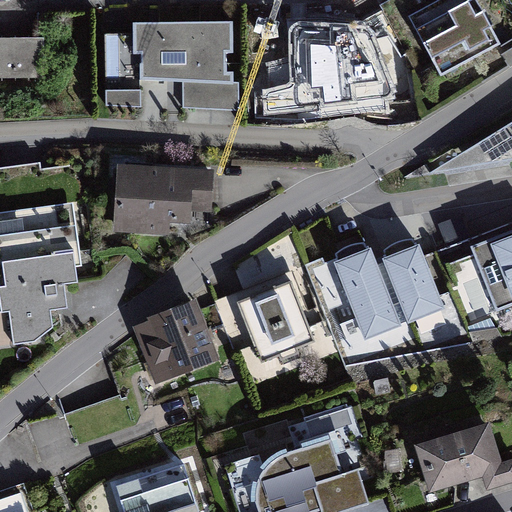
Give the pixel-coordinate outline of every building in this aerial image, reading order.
[(480,0),(447,0),(408,20),(440,80),(505,45),(480,0)] [(142,87),(186,87),(185,114),(235,114),(235,79),(227,79),(227,60),(236,60),(236,26),(136,26),(136,59),(142,59),(142,87)] [(314,63),(278,82),(294,112),(321,98),(328,112),(384,82),(355,28),(309,52),(314,63)] [(44,35),(0,34),(0,77),(44,78),(44,35)] [(511,157),(511,121),(432,172),(511,157)] [(209,214),(213,166),(118,160),(114,224),(191,229),(192,213),(209,214)] [(16,248),(0,250),(0,335),(36,331),(32,300),(85,293),(76,224),(13,232),(16,248)] [(511,236),(473,251),(497,318),(511,312),(511,236)] [(335,263),(365,345),(446,315),(420,246),(382,260),(385,268),(380,270),(372,249),(335,263)] [(292,273),(235,295),(260,361),(317,339),(292,273)] [(220,366),(198,306),(154,319),(138,332),(156,388),(220,366)] [(433,493),(486,475),(492,492),(511,484),(511,458),(503,461),(489,420),(417,444),(433,493)] [(360,466),(340,472),(329,434),(282,448),(263,464),(261,486),(236,493),(241,511),(345,511),(371,505),(360,466)] [(199,511),(185,465),(117,485),(125,511),(199,511)] [(30,511),(24,491),(0,497),(0,511),(30,511)]
